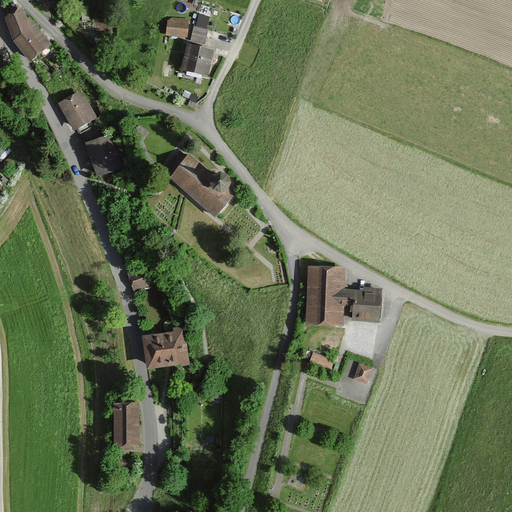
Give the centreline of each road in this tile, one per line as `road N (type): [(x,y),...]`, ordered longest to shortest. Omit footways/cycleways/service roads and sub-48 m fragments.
road 1 (tertiary): [(144,511),(150,426),(125,290),(60,131),(0,16)]
road 2 (unclassified): [(291,234),(204,124),(109,85),(23,0)]
road 3 (unclassified): [(291,234),(292,313),(239,511)]
road 4 (unclassified): [(511,332),(444,312),(291,234)]
